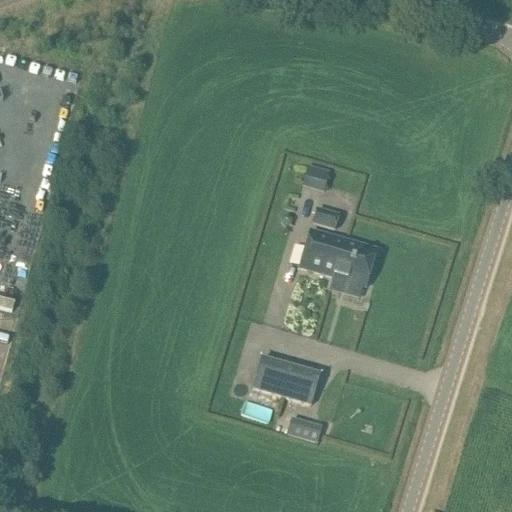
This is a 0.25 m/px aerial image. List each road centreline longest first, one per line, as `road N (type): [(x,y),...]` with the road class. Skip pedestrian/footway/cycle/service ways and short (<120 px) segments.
road 1 (unclassified): [(406,511),(511,169)]
road 2 (unclassified): [(337,0),(511,39)]
